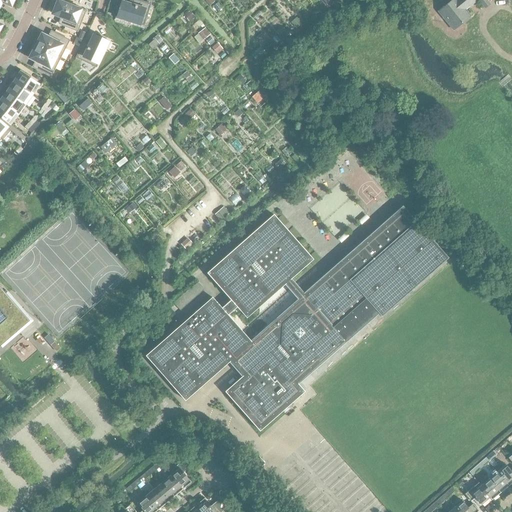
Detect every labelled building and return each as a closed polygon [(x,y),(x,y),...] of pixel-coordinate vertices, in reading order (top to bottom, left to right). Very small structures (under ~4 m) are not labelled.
[(144,25),(150,4),(138,0),(132,0),(131,5),(122,2),(120,10),(118,9),(115,18),(124,21),(124,19),(144,25)] [(511,0),(452,0),(439,11),(454,30),(470,16),(465,10),(477,0),(485,9),(491,5),(487,0),(511,0)] [(67,2),(66,4),(58,1),(57,3),(55,2),(51,11),(54,12),(53,14),(64,19),(62,25),(77,31),(80,23),(76,22),(80,10),(73,7),(74,5),(67,2)] [(183,15),(190,22),(195,17),(189,10),(183,15)] [(314,22),(319,18),(313,12),(309,16),(314,22)] [(296,33),(303,27),(299,22),(292,28),(296,33)] [(198,33),(203,40),(209,36),(204,29),(198,33)] [(60,58),(69,40),(54,33),(51,39),(42,34),(41,36),(38,35),(34,43),(36,45),(36,46),(60,58)] [(101,37),(101,39),(94,35),(89,44),(83,41),(76,58),(96,67),(105,49),(106,50),(110,41),(101,37)] [(155,40),(159,45),(163,42),(159,37),(155,40)] [(218,53),(223,49),(218,43),(213,47),(218,53)] [(51,76),(60,58),(36,46),(35,47),(33,46),(28,55),(31,56),(30,58),(39,62),(36,69),(51,76)] [(255,63),(264,56),(260,51),(251,58),(255,63)] [(180,61),(174,54),(169,58),(175,65),(180,61)] [(131,61),(127,66),(132,72),(137,68),(131,61)] [(29,79),(31,77),(20,70),(12,82),(31,94),(38,84),(29,79)] [(194,79),(187,72),(183,76),(189,83),(194,79)] [(241,85),(245,81),(240,75),(236,79),(241,85)] [(146,86),(151,82),(147,77),(142,82),(146,86)] [(24,104),(31,94),(12,82),(6,91),(24,104)] [(195,82),(189,86),(193,90),(198,86),(195,82)] [(107,89),(103,85),(98,90),(101,94),(107,89)] [(0,100),(17,113),(24,104),(6,91),(0,98),(0,100)] [(89,99),(85,103),(88,107),(93,103),(89,99)] [(0,115),(10,123),(17,113),(0,100),(0,115)] [(245,115),(239,108),(233,113),(239,119),(245,115)] [(190,120),(195,115),(191,109),(185,114),(190,120)] [(0,137),(2,139),(11,130),(0,121),(0,137)] [(66,129),(60,122),(55,127),(61,134),(66,129)] [(218,134),(223,130),(220,126),(214,130),(218,134)] [(166,145),(160,138),(155,142),(162,149),(166,145)] [(106,152),(115,144),(111,139),(101,147),(106,152)] [(90,162),(97,156),(94,153),(87,159),(90,162)] [(349,163),(352,160),(349,156),(341,163),(345,167),(349,163)] [(281,159),(275,164),(279,170),(286,164),(281,159)] [(359,168),(352,160),(349,163),(355,171),(359,168)] [(103,171),(108,175),(112,172),(107,167),(103,171)] [(169,172),(174,178),(179,173),(174,167),(169,172)] [(123,182),(117,176),(112,180),(118,187),(123,182)] [(166,185),(163,181),(156,186),(160,190),(166,185)] [(137,207),(133,202),(128,206),(132,211),(137,207)] [(208,273),(232,300),(222,308),(213,297),(190,317),(146,356),(180,394),(185,401),(214,375),(229,362),(237,371),(242,377),(225,392),(231,398),(260,431),(287,407),(305,391),(299,385),(343,346),(347,342),(347,341),(379,313),(382,317),(449,258),(403,206),(388,219),(378,227),(379,228),(305,293),(304,292),(292,278),(313,259),(274,215),(208,273)] [(226,216),(220,209),(215,214),(220,221),(226,216)] [(187,248),(192,244),(186,238),(181,242),(187,248)] [(207,292),(200,284),(176,304),(184,313),(207,292)] [(0,346),(30,321),(0,286),(0,346)] [(494,450),(488,455),(491,459),(497,454),(494,450)] [(259,456),(254,460),(261,467),(265,463),(259,456)] [(485,458),(480,462),(483,466),(488,461),(485,458)] [(171,475),(183,489),(191,482),(187,477),(190,474),(191,463),(180,462),(171,470),(174,473),(171,475)] [(151,468),(154,472),(159,468),(156,464),(151,468)] [(477,465),(472,469),(475,473),(480,469),(477,465)] [(511,470),(511,471),(506,465),(497,472),(509,486),(511,483),(511,470)] [(145,479),(151,475),(147,471),(142,475),(145,479)] [(501,493),(509,486),(497,472),(489,479),(501,493)] [(174,496),(183,489),(171,475),(162,482),(174,496)] [(137,486),(142,481),(139,478),(134,482),(137,486)] [(492,500),(501,493),(489,479),(480,485),(480,486),(490,497),(489,497),(492,500)] [(166,503),(174,496),(162,482),(154,489),(166,503)] [(480,486),(480,485),(478,483),(465,494),(471,501),(475,497),(481,504),(489,497),(490,497),(480,486)] [(129,493),(134,488),(131,484),(125,489),(129,493)] [(446,492),(449,496),(454,491),(451,488),(446,492)] [(157,510),(166,503),(154,489),(145,496),(157,510)] [(441,503),(446,499),(443,495),(438,499),(441,503)] [(155,511),(157,510),(145,496),(137,503),(143,510),(141,511),(155,511)] [(221,511),(216,505),(212,508),(204,498),(196,505),(201,511),(221,511)] [(454,508),(457,511),(477,511),(479,511),(473,504),(468,508),(462,501),(454,508)] [(433,510),(438,506),(435,502),(430,506),(433,510)]
